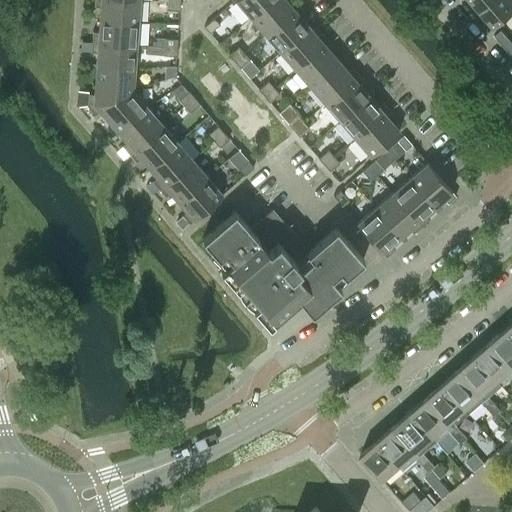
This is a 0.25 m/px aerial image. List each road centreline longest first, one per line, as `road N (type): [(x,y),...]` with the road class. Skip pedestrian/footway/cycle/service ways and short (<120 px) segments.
road 1 (residential): [(504,185),(392,287),(258,379),(258,421)]
road 2 (tertiary): [(286,403),(511,238)]
road 3 (residential): [(317,433),(511,281)]
road 4 (residential): [(504,185),(345,0)]
road 5 (residential): [(511,92),(432,0)]
